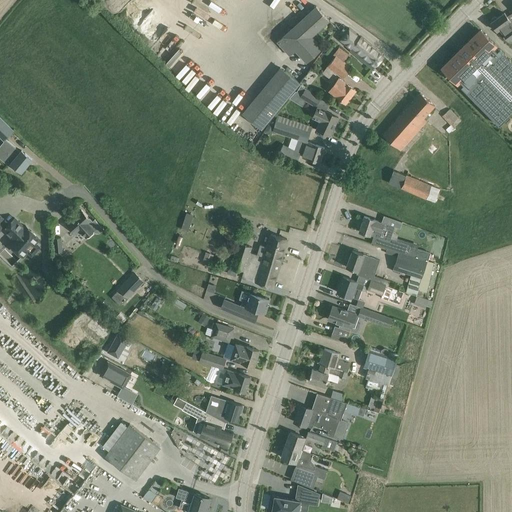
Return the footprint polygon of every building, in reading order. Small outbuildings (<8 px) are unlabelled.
[(306,62),(322,48),(311,36),(329,20),(316,6),(277,41),(290,55),(295,50),(306,62)] [(492,21),(490,22),(496,30),(497,31),(500,29),(508,40),(509,38),(510,40),(511,40),(511,39),(511,23),(506,16),(504,13),(497,18),(496,17),(495,16),(492,19),(491,20),(492,21)] [(343,28),(339,33),(342,36),(339,39),(350,49),(350,50),(357,56),(364,62),(366,59),(374,66),(383,56),(384,56),(376,49),(361,36),(360,37),(349,28),(348,29),(346,31),(343,28)] [(451,59),(442,68),(457,83),(459,81),(463,84),(460,86),(466,92),(468,90),(471,93),(469,95),(475,101),(477,99),(481,103),(479,105),(484,111),(487,109),(490,113),(488,115),(498,125),(504,120),(508,116),(511,111),(511,66),(511,64),(511,62),(508,58),(506,60),(502,56),(504,54),(499,49),(497,51),(493,47),(495,45),(480,30),(474,36),(470,39),(454,55),(451,59)] [(335,56),(327,66),(334,72),(342,78),(350,67),(343,61),(348,54),(339,47),(338,48),(333,54),(335,56)] [(345,103),(355,90),(338,77),(328,90),(345,103)] [(300,85),(296,91),(301,95),(300,97),(315,106),(321,98),(300,85)] [(434,105),(420,93),(383,134),(400,150),(426,121),(423,118),(434,105)] [(254,98),(241,114),(261,130),(274,114),(254,98)] [(320,121),(316,129),(329,135),(330,134),(331,134),(332,134),(335,129),(334,127),(333,127),(338,117),(325,111),(317,107),(312,117),(320,121)] [(458,118),(449,109),(442,116),(451,125),(458,118)] [(0,132),(2,130),(7,135),(13,130),(0,116),(0,132)] [(319,162),(324,147),(307,142),(312,127),(277,116),(272,130),(291,136),(288,147),(283,144),(278,153),(296,161),(300,153),(303,154),(302,156),(319,162)] [(32,159),(21,150),(20,151),(18,150),(15,147),(4,138),(3,138),(5,139),(0,144),(0,147),(7,153),(7,154),(2,160),(8,164),(7,164),(9,166),(9,165),(11,167),(11,168),(13,169),(14,169),(13,168),(15,167),(21,172),(32,159)] [(393,169),(387,183),(400,189),(434,202),(440,189),(406,175),(399,172),(393,169)] [(81,210),(66,223),(76,234),(80,230),(85,237),(87,236),(88,237),(93,233),(93,231),(92,231),(94,229),(95,231),(99,232),(103,228),(95,219),(92,222),(81,210)] [(186,212),(181,229),(188,231),(193,215),(186,212)] [(364,216),(359,231),(370,235),(374,236),(372,242),(387,247),(387,248),(398,252),(427,262),(428,260),(430,252),(418,248),(407,244),(407,243),(390,238),(393,231),(395,227),(384,223),(381,222),(375,220),(373,219),(364,216)] [(35,243),(39,238),(25,225),(24,227),(15,218),(4,229),(13,238),(9,243),(23,256),(27,251),(31,255),(39,247),(35,243)] [(260,244),(257,254),(280,262),(287,239),(270,234),(267,246),(260,244)] [(56,237),(52,237),(53,252),(54,251),(61,251),(62,251),(61,236),(56,237)] [(252,247),(239,243),(232,267),(244,271),(242,277),(272,287),(280,262),(257,254),(250,252),(252,247)] [(387,248),(386,252),(397,256),(393,268),(400,271),(411,274),(421,277),(418,289),(425,291),(426,292),(429,279),(433,262),(428,260),(427,262),(398,252),(387,248)] [(372,279),(379,260),(352,250),(346,267),(357,270),(356,274),(372,279)] [(114,294),(111,296),(119,304),(122,301),(143,281),(134,272),(118,289),(114,294)] [(358,299),(364,284),(356,281),(343,276),(337,292),(350,297),(351,297),(358,299)] [(368,286),(367,289),(382,294),(386,285),(372,280),(370,279),(368,286)] [(206,290),(213,293),(216,285),(208,282),(206,290)] [(386,285),(382,294),(381,297),(399,304),(404,291),(386,285)] [(247,301),(242,299),(240,306),(224,299),(221,307),(254,321),(258,314),(256,311),(257,310),(265,312),(269,298),(250,292),(247,301)] [(414,304),(431,307),(432,299),(415,296),(414,304)] [(332,306),(328,318),(335,321),(334,322),(336,322),(336,321),(340,322),(351,326),(356,314),(348,311),(347,311),(342,309),(332,306)] [(393,318),(360,307),(358,315),(390,326),(393,318)] [(119,326),(124,321),(117,315),(112,320),(119,326)] [(84,328),(92,333),(98,324),(90,318),(84,328)] [(213,329),(211,336),(229,342),(234,328),(215,322),(213,321),(211,328),(213,329)] [(118,332),(107,352),(118,357),(128,337),(118,332)] [(235,345),(231,358),(244,362),(254,365),(259,350),(249,347),(246,346),(246,347),(236,343),(235,345)] [(191,357),(197,359),(201,349),(195,347),(191,357)] [(312,369),(308,381),(318,384),(325,386),(327,378),(338,382),(339,376),(346,378),(348,371),(335,367),(337,360),(339,353),(334,351),(324,348),(319,363),(321,364),(319,371),(312,369)] [(388,356),(389,352),(388,349),(384,348),(382,349),(380,353),(388,356)] [(368,350),(363,367),(368,369),(390,375),(388,384),(393,386),(396,377),(397,377),(401,365),(395,363),(397,358),(388,356),(380,353),(368,350)] [(222,368),(225,359),(202,352),(198,361),(222,368)] [(130,374),(108,361),(100,375),(103,377),(103,376),(110,379),(110,381),(123,388),(130,374)] [(245,392),(250,376),(239,373),(238,373),(227,370),(222,385),(245,392)] [(121,387),(116,395),(131,403),(137,393),(124,385),(123,388),(121,387)] [(211,395),(206,411),(214,415),(224,421),(226,422),(228,423),(229,418),(236,420),(239,412),(241,413),(243,406),(241,405),(241,404),(230,401),(229,401),(211,395)] [(300,405),(294,421),(303,424),(306,425),(312,427),(313,424),(318,426),(328,430),(327,434),(333,436),(336,437),(336,436),(342,438),(349,422),(341,419),(344,409),(347,402),(342,400),(330,397),(328,396),(326,403),(322,402),(315,399),(311,409),(300,405)] [(370,396),(368,408),(379,410),(381,398),(370,396)] [(224,421),(214,415),(206,411),(187,401),(183,409),(196,416),(197,414),(205,418),(200,434),(210,437),(209,439),(218,441),(217,443),(228,447),(228,446),(232,433),(221,429),(223,424),(224,421)] [(360,406),(358,414),(363,416),(366,408),(360,406)] [(56,435),(64,440),(72,427),(64,422),(56,435)] [(160,446),(130,423),(105,455),(136,478),(160,446)] [(43,425),(38,431),(51,441),(56,435),(43,425)] [(290,432),(286,444),(300,449),(302,443),(308,445),(310,440),(322,444),(321,446),(334,451),(337,442),(308,432),(306,438),(304,437),(290,432)] [(221,452),(198,440),(195,447),(192,446),(188,455),(213,468),(221,452)] [(286,444),(281,457),(291,460),(295,462),(297,462),(295,468),(302,471),(298,482),(312,488),(315,480),(317,476),(324,479),(327,470),(315,466),(315,465),(310,459),(312,454),(309,453),(300,449),(286,444)] [(272,498),(270,507),(273,508),(272,511),(279,511),(298,511),(300,501),(317,504),(319,493),(298,485),(295,500),(275,496),(274,499),(272,498)] [(206,507),(209,497),(194,493),(187,491),(187,490),(179,487),(175,497),(181,499),(181,500),(191,503),(189,511),(191,511),(190,511),(207,511),(208,508),(206,507)] [(149,488),(143,496),(151,502),(157,494),(155,493),(149,488)] [(337,498),(348,501),(350,494),(339,491),(337,498)] [(333,497),(323,493),(322,501),(332,503),(333,497)]
